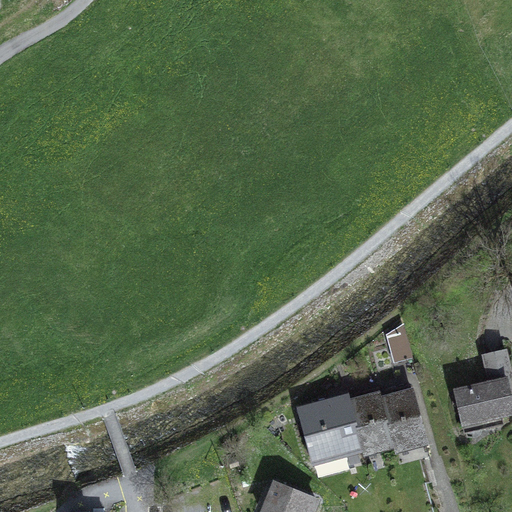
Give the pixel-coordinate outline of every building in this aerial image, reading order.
[(389,337),(396,362),(411,359),(404,329),(389,337)] [(511,400),(508,382),(511,380),(511,378),(506,351),(494,354),(484,356),(490,384),(456,392),(461,415),(474,412),(476,421),(479,421),(482,430),(504,425),(502,415),(511,412),(511,400)] [(412,392),(411,386),(398,390),(399,395),(412,392)] [(380,395),(380,394),(379,389),(366,392),(368,398),(380,395)] [(399,395),(398,390),(380,394),(380,395),(394,447),(425,439),(412,392),(399,395)] [(330,401),(348,397),(347,392),(329,397),(330,401)] [(363,450),(393,442),(394,447),(380,395),(368,398),(366,392),(348,397),(363,450)] [(347,466),(346,455),(363,450),(348,397),(299,410),(314,464),(315,464),(317,469),(321,474),(347,466)] [(461,415),(465,434),(482,430),(479,421),(476,421),(474,412),(461,415)] [(394,447),(395,452),(426,444),(425,439),(394,447)] [(363,450),(364,455),(394,447),(393,442),(363,450)] [(414,511),(434,511),(426,483),(408,488),(414,511)] [(276,485),(265,511),(311,511),(316,501),(276,485)] [(396,511),(414,511),(408,488),(391,493),(396,511)] [(375,497),(379,511),(396,511),(391,493),(375,497)] [(345,505),(347,511),(379,511),(375,497),(345,505)]
